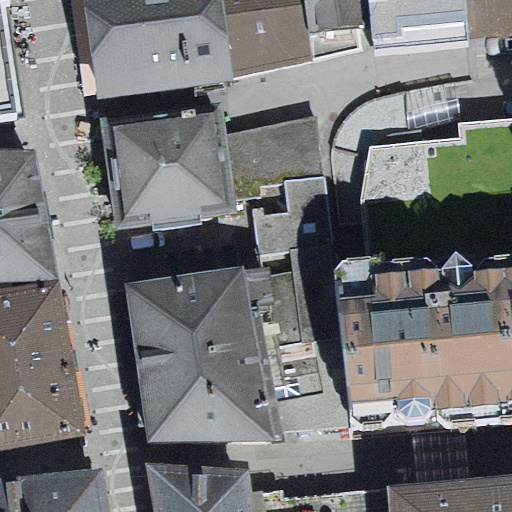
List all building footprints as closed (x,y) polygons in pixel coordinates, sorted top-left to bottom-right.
[(10,0),(0,0),(0,131),(27,124),(10,0)] [(72,0),(89,110),(224,90),(222,80),(210,0),(72,0)] [(366,0),(210,0),(222,80),(371,53),(366,0)] [(464,0),(367,0),(373,70),(469,61),(464,0)] [(511,0),(464,0),(469,61),(511,57),(511,0)] [(199,123),(102,133),(112,229),(209,219),(199,123)] [(401,183),(403,143),(372,142),(370,181),(401,183)] [(0,298),(60,298),(36,168),(0,167),(0,298)] [(244,273),(122,289),(143,443),(268,439),(244,273)] [(511,275),(313,285),(320,435),(511,425),(511,275)] [(60,298),(0,308),(0,460),(84,447),(60,298)] [(99,511),(92,465),(0,479),(0,511),(99,511)] [(152,487),(156,511),(252,511),(248,488),(152,487)] [(511,511),(511,492),(377,505),(378,511),(511,511)]
